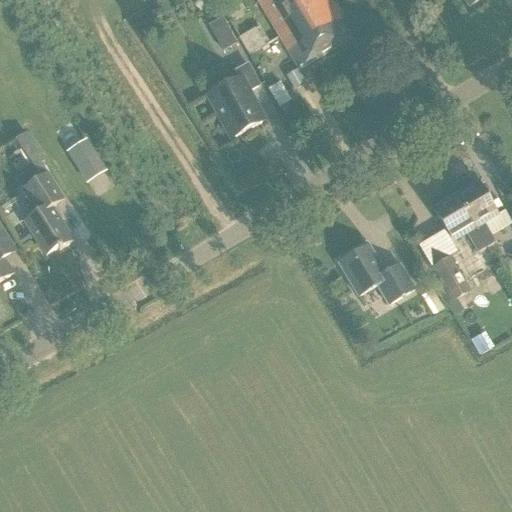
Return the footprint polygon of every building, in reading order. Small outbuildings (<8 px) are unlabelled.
[(256,0),(298,70),(348,39),(338,22),(342,19),(330,0),(256,0)] [(270,44),(259,26),(238,37),(249,56),(270,44)] [(238,45),(230,32),(215,40),(223,53),(238,45)] [(261,87),(248,64),(234,72),(238,79),(205,97),(229,142),(268,122),(252,92),(261,87)] [(298,70),(286,76),(293,89),(305,82),(298,70)] [(17,141),(32,164),(41,178),(22,190),(37,214),(24,222),(46,257),(58,250),(60,252),(74,242),(53,209),(65,201),(41,164),(44,162),(27,134),(17,141)] [(87,141),(69,153),(67,154),(87,185),(107,172),(87,141)] [(511,225),(504,211),(498,215),(478,181),(455,195),(486,247),(495,242),(492,237),(511,225)] [(486,247),(455,195),(432,208),(452,242),(466,234),(477,252),(486,247)] [(17,252),(4,232),(0,226),(0,283),(14,275),(4,260),(17,252)] [(384,273),(368,246),(338,264),(358,297),(377,286),(388,306),(414,290),(399,264),(384,273)] [(432,268),(433,269),(427,273),(434,285),(446,306),(448,305),(455,317),(464,311),(458,300),(470,294),(450,258),(432,268)] [(435,317),(445,311),(432,291),(423,297),(435,317)] [(482,329),(463,338),(471,356),(490,347),(482,329)]
